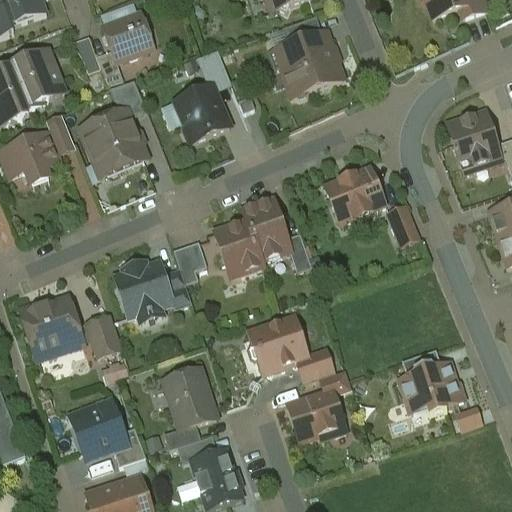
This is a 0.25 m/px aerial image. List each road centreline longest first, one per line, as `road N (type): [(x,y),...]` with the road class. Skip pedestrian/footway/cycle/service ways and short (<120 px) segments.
road 1 (residential): [(394,114),(0,287)]
road 2 (residential): [(472,315),(394,114)]
road 3 (residential): [(511,59),(394,114)]
road 4 (residential): [(394,114),(349,0)]
